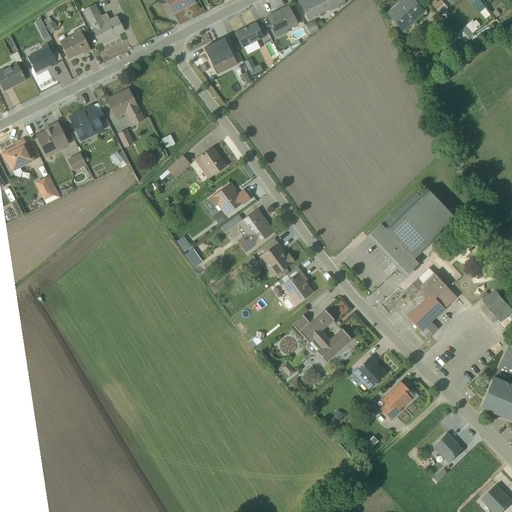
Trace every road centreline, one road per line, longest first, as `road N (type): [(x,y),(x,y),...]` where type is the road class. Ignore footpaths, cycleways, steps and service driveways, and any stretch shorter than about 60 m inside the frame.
road 1 (residential): [(166,42),(328,266),(511,462)]
road 2 (residential): [(166,42),(0,125)]
